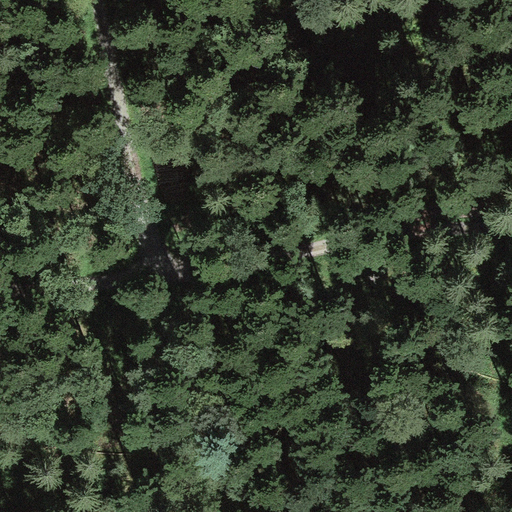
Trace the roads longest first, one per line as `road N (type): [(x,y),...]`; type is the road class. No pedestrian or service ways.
road 1 (track): [(0,304),(149,291),(357,240),(511,240)]
road 2 (track): [(89,0),(149,291)]
